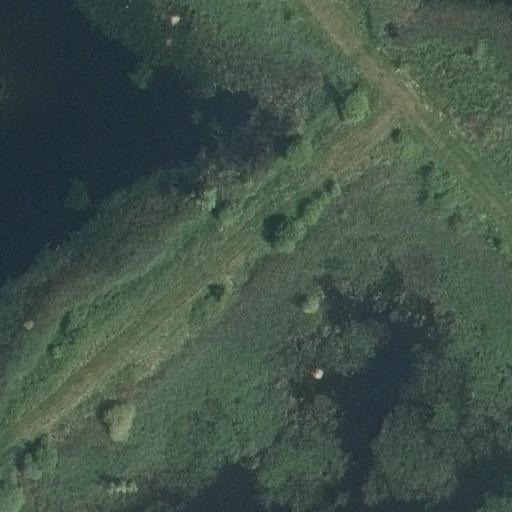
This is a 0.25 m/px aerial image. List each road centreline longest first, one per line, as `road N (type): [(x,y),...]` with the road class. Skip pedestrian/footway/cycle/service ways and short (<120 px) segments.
road 1 (track): [(308,0),(511,228)]
road 2 (track): [(402,107),(246,242)]
